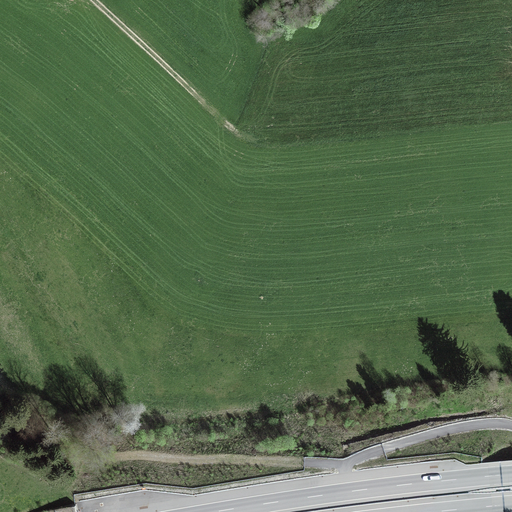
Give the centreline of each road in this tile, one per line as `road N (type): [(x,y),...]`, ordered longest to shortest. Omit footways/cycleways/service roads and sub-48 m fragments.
road 1 (motorway): [(511,473),(211,511)]
road 2 (track): [(241,135),(93,0)]
